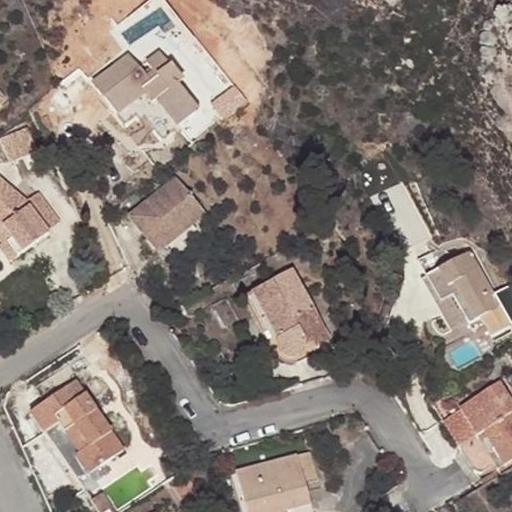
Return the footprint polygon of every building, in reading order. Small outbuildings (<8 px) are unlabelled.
[(127,55),(92,85),(119,117),(143,97),(173,131),(198,110),(176,84),(181,80),(157,51),(145,61),(153,70),(145,76),(127,55)] [(205,211),(177,177),(130,215),(159,250),(205,211)] [(9,240),(4,244),(15,258),(44,236),(42,233),(58,221),(37,195),(27,203),(0,180),(0,228),(1,229),(9,240)] [(0,244),(1,246),(4,244),(9,240),(1,229),(0,228),(0,244)] [(15,258),(4,244),(1,246),(0,247),(0,251),(9,263),(15,258)] [(471,254),(426,279),(436,297),(443,301),(454,297),(469,324),(481,317),(492,337),(511,326),(471,254)] [(301,356),(307,346),(304,338),(324,327),(293,272),(252,294),(276,337),(274,348),(280,357),(290,361),(301,356)] [(324,327),(304,338),(307,346),(313,342),(316,347),(331,339),(324,327)] [(123,451),(76,382),(31,413),(84,491),(96,483),(90,474),(123,451)] [(511,459),(511,402),(499,382),(459,409),(477,436),(462,448),(483,479),(511,459)] [(443,420),(462,448),(477,436),(459,409),(443,420)] [(236,474),(246,511),(289,511),(310,506),(303,483),(317,479),(309,454),(236,474)] [(176,490),(190,511),(204,511),(209,509),(191,481),(176,490)] [(102,495),(91,503),(96,511),(105,511),(111,508),(102,495)]
